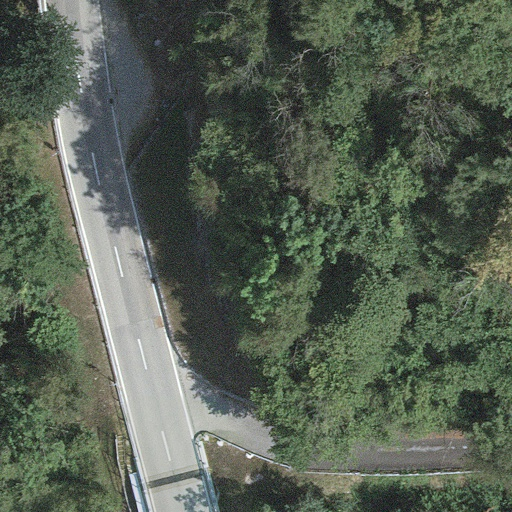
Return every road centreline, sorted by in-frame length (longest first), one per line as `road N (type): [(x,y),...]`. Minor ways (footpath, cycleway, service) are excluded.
road 1 (tertiary): [(181,511),(114,256),(65,0)]
road 2 (track): [(154,399),(366,455),(511,450)]
